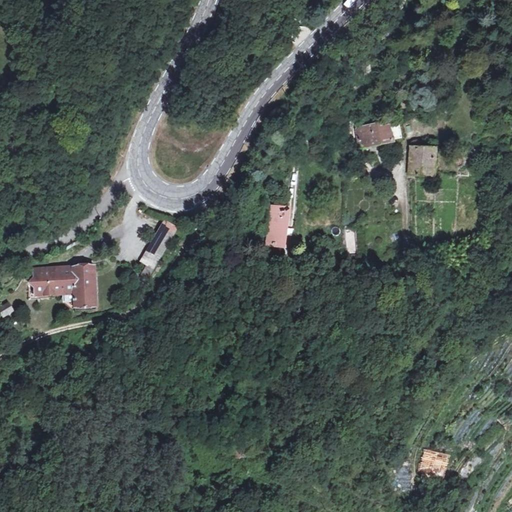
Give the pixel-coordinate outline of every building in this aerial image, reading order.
[(481,120),(493,120),(493,111),(482,110),(481,120)] [(399,120),(357,127),(362,146),(395,141),(395,138),(403,137),(399,120)] [(437,150),(413,147),(412,150),(410,173),(435,175),(437,150)] [(471,150),(470,161),(478,161),(479,150),(471,150)] [(287,210),(285,209),(273,207),(268,243),(282,245),(287,210)] [(161,228),(143,260),(149,264),(155,267),(172,234),(161,228)] [(355,230),(345,231),(347,250),(356,249),(355,230)] [(257,265),(272,267),(274,258),(259,256),(257,265)] [(149,264),(143,260),(138,270),(144,274),(149,264)] [(92,268),(33,273),(36,298),(74,295),(76,310),(96,309),(92,268)] [(0,306),(3,318),(15,315),(12,303),(0,306)]
